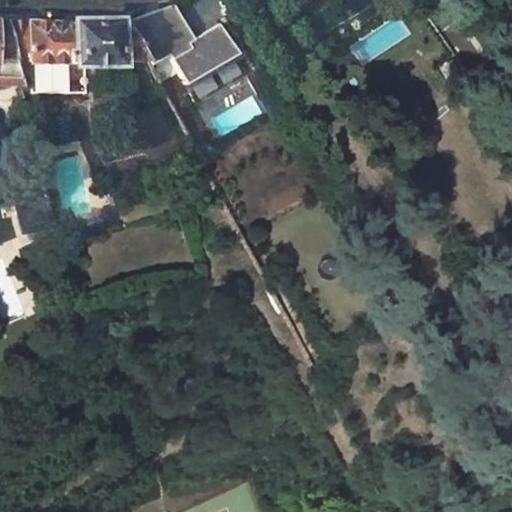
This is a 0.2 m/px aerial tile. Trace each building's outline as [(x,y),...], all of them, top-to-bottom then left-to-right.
[(190,38),(170,3),(145,11),(122,20),(141,54),(146,63),(164,54),(180,83),(235,53),(215,24),(190,38)] [(0,18),(0,82),(18,84),(15,68),(3,19),(0,18)] [(25,63),(113,60),(113,55),(141,54),(122,20),(59,19),(3,19),(15,68),(25,68),(25,63)] [(13,193),(19,231),(51,226),(44,187),(13,193)] [(223,204),(206,207),(211,231),(224,228),(235,226),(223,204)] [(235,226),(224,228),(227,239),(241,236),(235,226)] [(331,402),(323,405),(329,415),(337,412),(331,402)]
